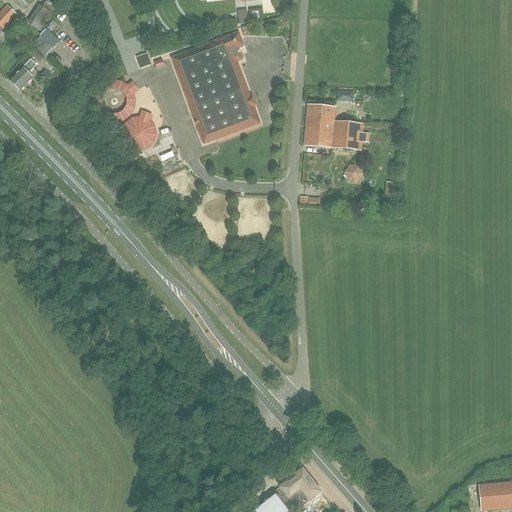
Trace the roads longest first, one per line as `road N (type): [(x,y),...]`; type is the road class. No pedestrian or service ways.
road 1 (unclassified): [(296,393),(0,76)]
road 2 (unclassified): [(296,393),(303,345),(293,212),(304,0)]
road 3 (unclassified): [(260,423),(0,136)]
road 4 (unknown): [(294,180),(220,178),(193,150),(108,0)]
road 5 (primary): [(151,266),(0,106)]
road 6 (primary): [(260,392),(192,300),(151,266)]
road 7 (primary): [(151,266),(214,352),(260,392)]
road 8 (primary): [(365,511),(278,412)]
road 9 (residential): [(238,511),(292,464),(260,433),(260,423)]
